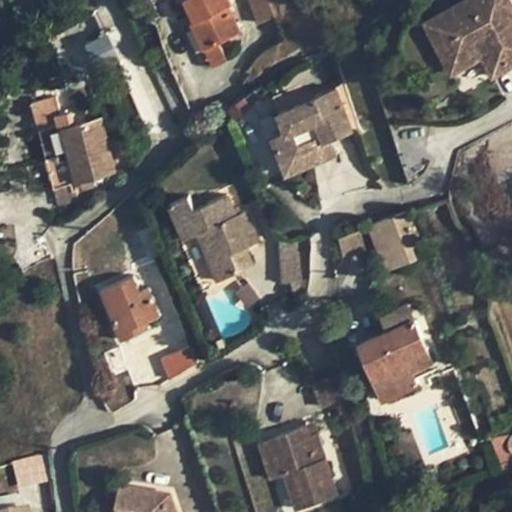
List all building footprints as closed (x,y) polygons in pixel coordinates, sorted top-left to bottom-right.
[(187,0),(197,20),(192,22),(212,63),(226,56),(219,41),(241,30),(228,4),(233,2),(231,0),(187,0)] [(248,0),(256,23),(275,17),(268,0),(248,0)] [(511,0),(461,0),(428,17),(441,42),(447,38),(461,64),(485,52),(495,72),(511,63),(511,33),(511,34),(504,19),(511,14),(511,0)] [(84,45),(94,63),(114,52),(105,34),(84,45)] [(447,38),(441,42),(454,68),(461,64),(447,38)] [(281,157),(331,139),(351,132),(335,90),(280,109),(286,130),(273,134),(281,157)] [(61,114),(56,96),(32,102),(37,119),(61,114)] [(40,133),(53,185),(71,181),(113,169),(101,118),(40,133)] [(338,154),(331,139),(281,157),(286,172),(338,154)] [(71,181),(53,185),(58,203),(77,199),(75,191),(73,191),(71,181)] [(224,292),(244,284),(236,267),(251,261),(261,257),(250,226),(240,229),(233,210),(201,223),(195,208),(177,216),(190,249),(203,244),(224,292)] [(383,220),(394,252),(416,243),(405,212),(383,220)] [(379,257),(394,252),(383,220),(369,225),(379,257)] [(349,273),(380,262),(367,228),(337,239),(349,273)] [(308,243),(281,243),(281,283),(308,283),(308,243)] [(236,267),(244,284),(257,279),(251,261),(236,267)] [(123,338),(141,331),(139,325),(147,322),(159,318),(148,289),(140,291),(134,277),(104,288),(123,338)] [(432,362),(415,321),(361,342),(383,396),(417,382),(413,370),(432,362)] [(139,325),(141,331),(149,328),(147,322),(139,325)] [(198,367),(190,348),(160,359),(168,382),(198,367)] [(307,429),(300,431),(302,442),(310,439),(307,429)] [(300,431),(269,440),(279,477),(288,511),(290,511),(327,502),(310,439),(302,442),(300,431)] [(269,440),(254,444),(264,481),(279,477),(269,440)] [(0,476),(0,511),(9,511),(24,509),(15,473),(0,476)] [(110,489),(102,511),(160,511),(158,504),(110,489)]
